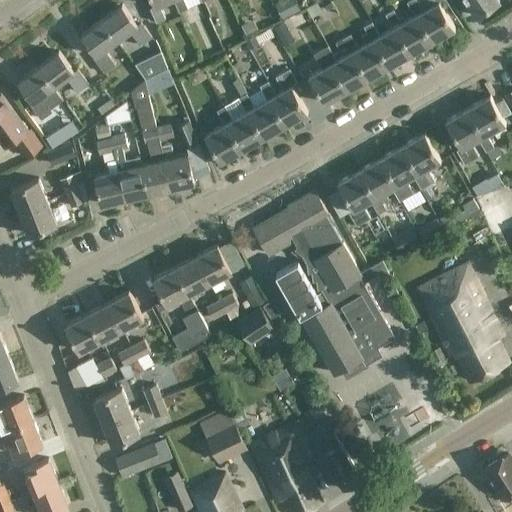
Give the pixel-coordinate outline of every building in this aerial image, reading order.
[(152,0),(155,6),(150,8),(156,23),(165,19),(159,5),(168,0),(152,0)] [(173,0),(179,12),(185,10),(188,8),(184,0),(173,0)] [(401,23),(396,26),(411,53),(433,41),(417,14),(423,11),(416,0),(410,0),(410,1),(407,2),(415,16),(401,23)] [(423,11),(417,14),(433,41),(455,28),(440,2),(442,0),(433,0),(436,3),(423,11)] [(499,1),(498,0),(465,0),(477,17),(499,1)] [(292,10),(296,20),(314,12),(310,2),(292,10)] [(122,5),(102,20),(117,41),(130,31),(141,45),(151,38),(141,24),(138,26),(122,5)] [(380,35),(374,38),(390,66),(411,53),(396,26),(401,23),(394,10),(388,13),(385,15),(393,28),(380,35)] [(102,20),(81,35),(97,56),(94,58),(104,72),(114,65),(104,50),(117,41),(102,20)] [(284,21),(274,27),(284,47),(295,41),(284,21)] [(358,48),(353,51),(368,78),(390,66),(374,38),(380,35),(372,22),(367,25),(364,27),(367,32),(360,35),(365,43),(358,48)] [(259,42),(267,39),(274,35),(270,28),(256,35),(245,40),(249,49),(260,44),(259,42)] [(336,60),(331,63),(347,90),(368,78),(353,51),(358,48),(350,35),(345,38),(336,43),(344,56),(336,60)] [(322,68),(309,76),(325,103),(347,90),(331,63),(336,60),(329,47),(324,50),(321,51),(315,54),(323,68),(322,68)] [(160,50),(148,56),(157,73),(167,67),(167,66),(164,60),(162,54),(160,50)] [(59,51),(37,67),(61,99),(53,87),(67,77),(78,92),(88,84),(77,70),(74,73),(59,51)] [(51,111),(49,108),(61,99),(37,67),(18,81),(33,102),(30,104),(41,118),(51,111)] [(276,95),(270,98),(286,125),(308,112),(293,86),(298,82),(290,69),(275,77),(283,90),(276,95)] [(254,107),(249,110),(264,137),(286,125),(270,98),(276,95),(268,81),(262,84),(260,86),(268,99),(254,107)] [(75,98),(90,116),(107,103),(92,85),(75,98)] [(233,119),(227,122),(243,149),(264,137),(249,110),(254,107),(254,106),(247,93),(241,97),(239,98),(246,112),(233,119)] [(19,118),(2,95),(0,96),(0,137),(7,147),(28,131),(18,118),(19,118)] [(490,96),(468,108),(484,135),(478,139),(486,152),(491,149),(494,147),(486,134),(506,123),(490,96)] [(224,124),(205,135),(221,162),(243,149),(227,122),(233,119),(225,106),(220,109),(217,111),(224,124)] [(468,108),(446,121),(461,148),(456,150),(464,164),(472,160),(478,156),(469,143),(478,139),(484,135),(468,108)] [(61,119),(49,126),(57,140),(69,133),(61,119)] [(185,148),(199,142),(189,120),(175,126),(185,148)] [(156,126),(160,140),(174,136),(171,123),(156,126)] [(145,143),(147,143),(151,162),(141,164),(148,193),(171,188),(162,148),(160,140),(156,126),(142,130),(145,143)] [(43,147),(31,131),(16,142),(28,158),(43,147)] [(425,133),(403,145),(419,173),(413,176),(421,189),(429,184),(434,182),(427,168),(441,160),(425,133)] [(125,134),(110,137),(114,151),(123,149),(128,147),(125,134)] [(99,155),(114,151),(110,137),(97,140),(99,155)] [(70,142),(47,152),(52,166),(76,156),(70,142)] [(403,145),(382,158),(397,185),(392,188),(399,201),(400,201),(407,197),(413,193),(406,180),(413,176),(419,173),(403,145)] [(188,153),(174,157),(172,146),(162,148),(171,188),(195,182),(188,153)] [(126,159),(123,149),(114,151),(115,158),(118,170),(125,199),(148,193),(141,164),(139,156),(126,159)] [(102,204),(125,199),(118,170),(115,158),(106,160),(109,172),(95,175),(102,204)] [(382,158),(360,170),(368,184),(376,197),(370,200),(378,213),(383,210),(386,209),(382,202),(388,199),(384,192),(392,188),(397,185),(382,158)] [(360,170),(338,182),(354,210),(348,212),(356,226),(364,221),(370,218),(363,205),(370,200),(376,197),(368,184),(360,170)] [(73,174),(60,179),(65,192),(78,187),(78,185),(73,174)] [(11,189),(19,211),(47,200),(38,178),(11,189)] [(84,201),(78,187),(65,192),(71,207),(84,201)] [(491,188),(476,194),(491,233),(507,227),(491,188)] [(383,259),(360,272),(343,242),(341,242),(332,226),(334,224),(315,190),(288,206),(289,207),(254,228),(269,254),(294,240),(297,245),(294,248),(303,255),(307,262),(308,272),(312,271),(313,280),(317,280),(318,289),(321,288),(330,303),(325,305),(298,260),(276,272),(334,373),(361,358),(365,365),(382,355),(378,347),(395,337),(364,283),(378,275),(380,279),(389,299),(399,294),(383,259)] [(444,230),(465,219),(465,218),(468,216),(479,210),(472,199),(462,205),(465,210),(451,217),(448,212),(442,216),(438,218),(444,230)] [(19,211),(29,234),(56,223),(47,200),(19,211)] [(417,230),(422,240),(443,229),(437,219),(417,230)] [(411,228),(393,238),(400,252),(419,241),(413,232),(412,228),(411,228)] [(218,244),(196,256),(210,282),(232,271),(218,244)] [(196,256),(175,267),(189,293),(210,282),(196,256)] [(470,380),(509,361),(494,332),(500,329),(482,293),(473,298),(467,285),(475,281),(467,263),(418,287),(450,354),(456,351),(470,380)] [(189,294),(189,293),(175,267),(154,278),(160,290),(151,294),(159,309),(168,305),(179,299),(185,309),(194,304),(189,294)] [(245,292),(253,307),(264,302),(256,286),(245,292)] [(129,291),(108,302),(122,329),(143,317),(129,291)] [(226,296),(219,299),(226,312),(226,311),(239,305),(232,292),(226,296)] [(213,319),(226,312),(219,299),(206,306),(213,319)] [(271,300),(269,301),(263,305),(271,319),(280,313),(271,300)] [(108,302),(87,313),(101,340),(122,329),(108,302)] [(236,321),(251,344),(265,335),(265,334),(273,329),(274,330),(275,328),(260,306),(236,321)] [(185,318),(191,330),(205,323),(198,311),(185,318)] [(87,313),(65,325),(80,351),(101,340),(87,313)] [(0,359),(8,356),(0,334),(0,359)] [(144,339),(131,346),(138,358),(151,351),(144,339)] [(125,365),(129,363),(138,358),(131,346),(118,353),(125,365)] [(0,387),(18,380),(8,356),(0,359),(0,387)] [(75,385),(94,378),(86,357),(67,364),(75,385)] [(117,369),(110,357),(97,364),(103,376),(117,369)] [(138,358),(129,363),(135,376),(143,371),(144,371),(138,358)] [(143,389),(148,403),(162,398),(156,384),(143,389)] [(94,399),(103,421),(131,410),(122,387),(94,399)] [(0,431),(10,428),(34,419),(24,395),(0,404),(0,431)] [(167,411),(162,398),(148,403),(154,416),(167,411)] [(355,399),(330,412),(342,436),(367,424),(355,399)] [(199,421),(219,462),(248,448),(228,407),(199,421)] [(140,432),(131,410),(103,421),(112,444),(140,432)] [(43,443),(34,419),(10,428),(0,431),(0,433),(5,445),(9,444),(13,454),(20,452),(43,443)] [(343,489),(362,478),(329,420),(316,428),(328,450),(322,453),(343,489)] [(308,463),(315,459),(297,422),(251,443),(277,500),(286,500),(291,511),(303,511),(323,503),(311,478),(308,463)] [(162,462),(154,441),(115,457),(123,477),(162,462)] [(511,459),(508,453),(485,468),(504,498),(511,492),(511,459)] [(31,480),(35,490),(58,480),(49,458),(20,469),(25,482),(31,480)] [(193,505),(183,482),(179,472),(178,471),(164,477),(168,488),(179,511),(186,508),(193,505)] [(235,511),(243,509),(225,473),(190,490),(199,511),(235,511)] [(50,511),(68,505),(58,480),(35,490),(39,501),(33,504),(36,511),(50,511)] [(7,491),(0,494),(0,503),(11,499),(7,491)] [(0,511),(7,511),(14,509),(11,499),(0,503),(0,511)]
